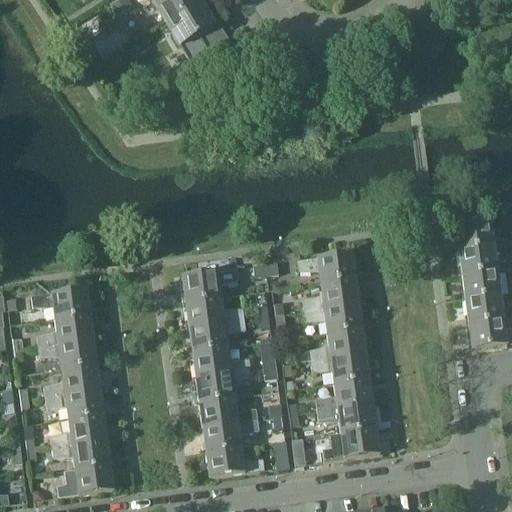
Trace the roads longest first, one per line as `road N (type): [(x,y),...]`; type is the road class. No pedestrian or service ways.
road 1 (residential): [(135,511),(480,466)]
road 2 (residential): [(407,0),(359,29),(318,38),(290,35),(261,0)]
road 3 (residential): [(511,363),(488,366),(472,386),(480,466)]
